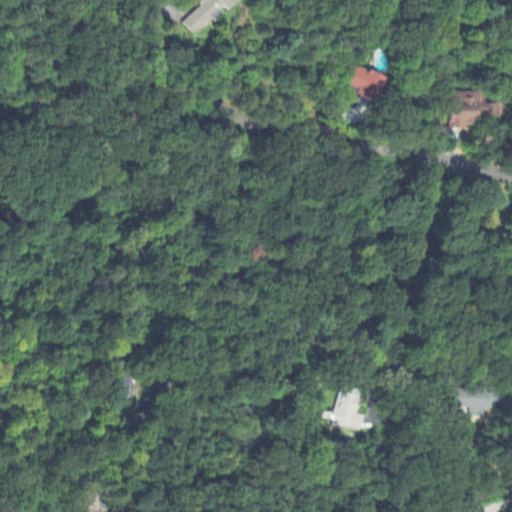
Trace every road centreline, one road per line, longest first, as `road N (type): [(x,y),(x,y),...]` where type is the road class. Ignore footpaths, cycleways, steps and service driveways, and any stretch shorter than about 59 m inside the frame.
road 1 (residential): [(511,351),(372,362),(218,276),(103,249),(57,229),(61,205),(186,87)]
road 2 (residential): [(168,0),(143,32),(145,46),(154,62),(229,113),(274,134),(511,174)]
